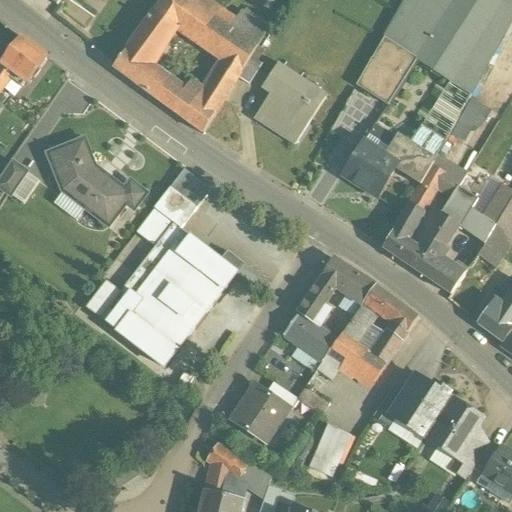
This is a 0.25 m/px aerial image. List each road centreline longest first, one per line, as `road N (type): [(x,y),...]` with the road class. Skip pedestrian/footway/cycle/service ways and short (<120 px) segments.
road 1 (unclassified): [(325,237),(181,144),(0,5)]
road 2 (residential): [(150,511),(325,237)]
road 3 (unclassified): [(511,387),(436,314),(325,237)]
